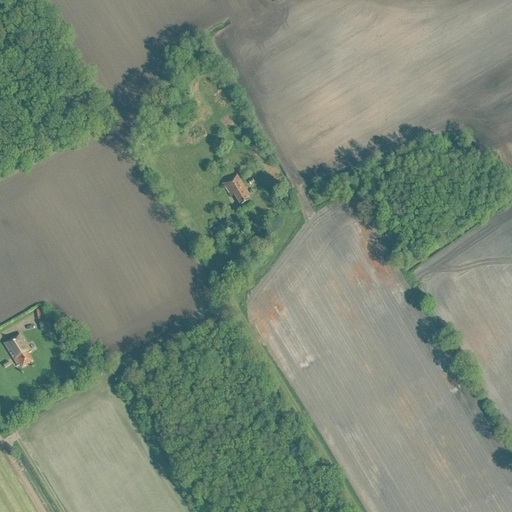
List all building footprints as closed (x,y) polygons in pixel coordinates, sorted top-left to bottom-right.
[(246,197),(249,195),(237,175),(222,184),(230,198),(234,196),(240,206),(249,201),(246,197)] [(239,224),(233,215),(212,229),(218,238),(239,224)] [(39,321),(48,320),(47,311),(38,312),(39,321)] [(40,328),(52,326),(51,319),(48,320),(39,321),(40,328)] [(22,368),(32,362),(28,354),(31,352),(20,335),(4,344),(18,366),(21,365),(22,368)]
